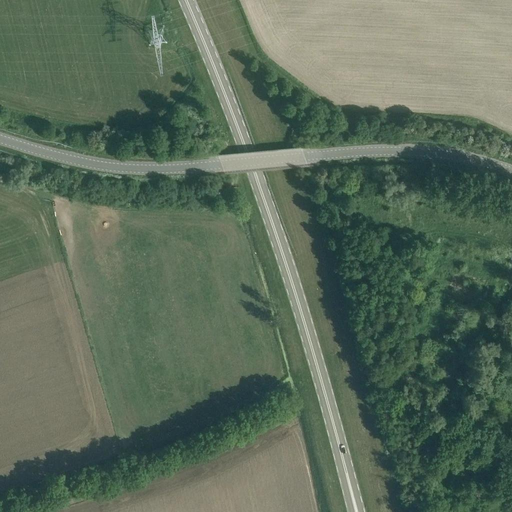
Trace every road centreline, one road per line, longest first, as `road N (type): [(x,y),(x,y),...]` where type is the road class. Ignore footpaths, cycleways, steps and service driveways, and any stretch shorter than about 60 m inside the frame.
road 1 (primary): [(356,510),(283,256),(185,0)]
road 2 (secondary): [(0,142),(92,169),(163,171),(303,157)]
road 3 (secondary): [(511,171),(416,150),(303,157)]
